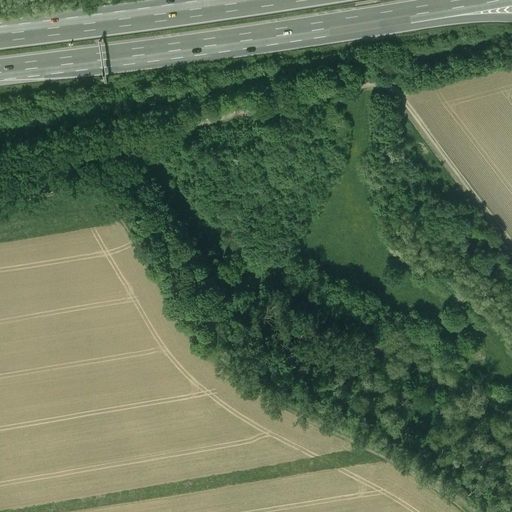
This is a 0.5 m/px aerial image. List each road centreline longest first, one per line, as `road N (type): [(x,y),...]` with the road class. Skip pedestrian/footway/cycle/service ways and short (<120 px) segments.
road 1 (track): [(465,511),(439,487),(261,401),(181,329),(99,196),(0,210)]
road 2 (track): [(145,140),(350,87),(390,86),(511,245)]
road 3 (motorway): [(0,71),(425,9)]
road 4 (motorway): [(270,0),(0,38)]
road 5 (track): [(0,169),(145,140)]
